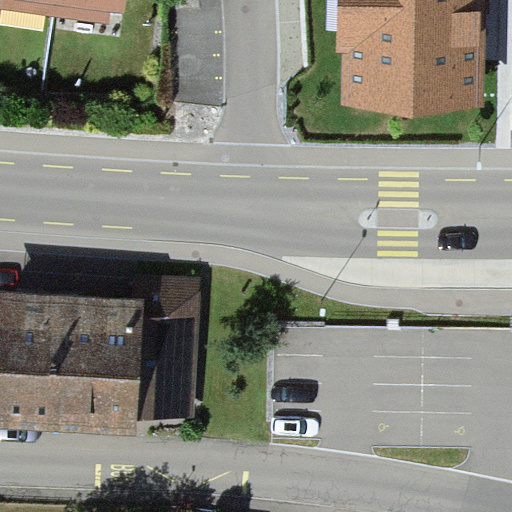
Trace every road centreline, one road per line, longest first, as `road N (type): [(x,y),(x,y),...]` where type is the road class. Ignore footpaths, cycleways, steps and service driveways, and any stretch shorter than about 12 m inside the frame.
road 1 (residential): [(0,461),(345,482),(509,511)]
road 2 (tertiary): [(511,218),(248,211)]
road 3 (tertiary): [(248,211),(0,192)]
road 4 (residential): [(248,0),(248,211)]
